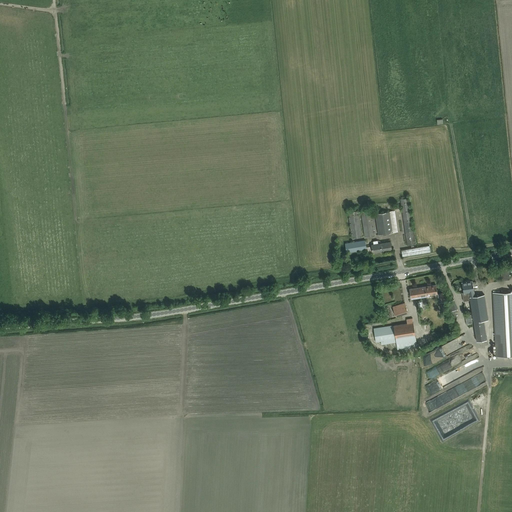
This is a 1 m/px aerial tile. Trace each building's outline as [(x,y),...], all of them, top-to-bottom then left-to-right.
[(400,199),(407,245),(415,244),(409,198),(400,199)] [(365,236),(374,235),(371,210),(362,211),(365,236)] [(378,234),(398,231),(395,210),(375,213),(378,234)] [(352,238),(361,237),(357,211),(349,212),(352,238)] [(374,243),(366,245),(365,240),(345,243),(346,252),(366,249),(367,254),(373,253),(372,252),(392,250),(390,241),(378,243),(378,240),(373,240),(374,243)] [(401,250),(402,256),(430,252),(429,245),(401,250)] [(485,299),(484,294),(474,296),(472,281),(462,282),(463,292),(462,293),(463,301),(470,300),(477,341),(487,339),(484,320),(488,319),(485,299)] [(437,293),(436,284),(409,289),(410,297),(437,293)] [(511,292),(494,292),(494,305),(495,318),(497,356),(511,355),(511,292)] [(458,316),(455,309),(457,308),(453,300),(448,302),(454,317),(458,316)] [(407,313),(406,308),(404,303),(393,306),(396,316),(407,313)] [(382,344),(396,342),(397,349),(417,346),(413,318),(407,319),(408,323),(374,328),(376,341),(381,341),(382,344)] [(461,334),(432,346),(433,350),(429,352),(433,360),(439,357),(439,355),(448,351),(445,344),(460,338),(462,337),(461,334)] [(427,368),(430,374),(454,361),(451,355),(427,368)]
